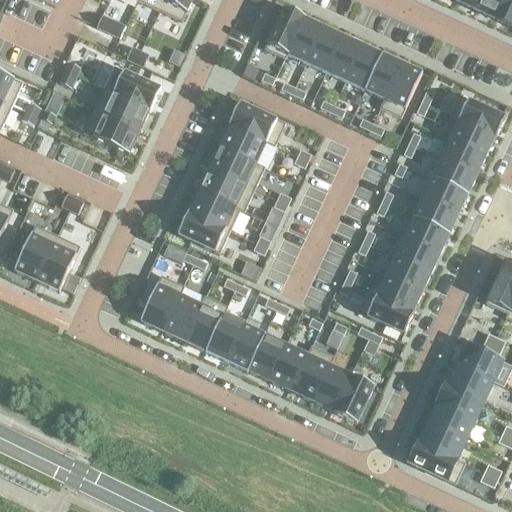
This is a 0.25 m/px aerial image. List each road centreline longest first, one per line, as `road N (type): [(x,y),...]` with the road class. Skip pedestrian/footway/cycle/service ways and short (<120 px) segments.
road 1 (residential): [(140,211),(82,335),(373,471)]
road 2 (residential): [(373,471),(490,213)]
road 3 (residential): [(238,0),(140,211)]
road 4 (residential): [(353,0),(511,73)]
road 5 (residential): [(140,211),(0,145)]
